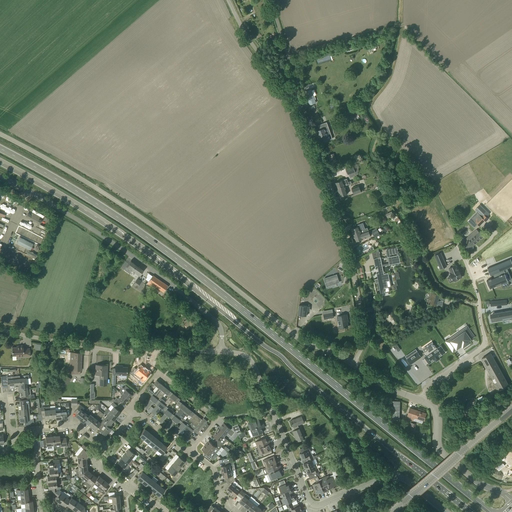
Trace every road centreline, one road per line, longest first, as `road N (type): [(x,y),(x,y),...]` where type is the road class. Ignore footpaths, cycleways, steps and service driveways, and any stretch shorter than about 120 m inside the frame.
road 1 (primary): [(488,511),(178,259),(0,148)]
road 2 (primary): [(0,162),(168,268),(467,511)]
road 3 (unclassified): [(353,364),(295,337),(129,209),(0,134)]
road 4 (residential): [(445,511),(392,476),(312,507),(253,363),(221,352)]
road 5 (unclassified): [(221,352),(215,320),(69,213),(0,176)]
road 6 (unclassified): [(353,364),(364,325),(344,227),(301,101)]
road 7 (residential): [(221,352),(120,352),(0,327)]
road 8 (unclassified): [(422,403),(429,381),(483,334),(461,252)]
road 9 (residential): [(191,451),(216,418),(161,371),(133,408)]
road 10 (tertiary): [(391,511),(511,405)]
road 11 (unclassified): [(511,500),(437,446),(434,416),(422,403)]
road 12 (unclassified): [(301,101),(230,0)]
